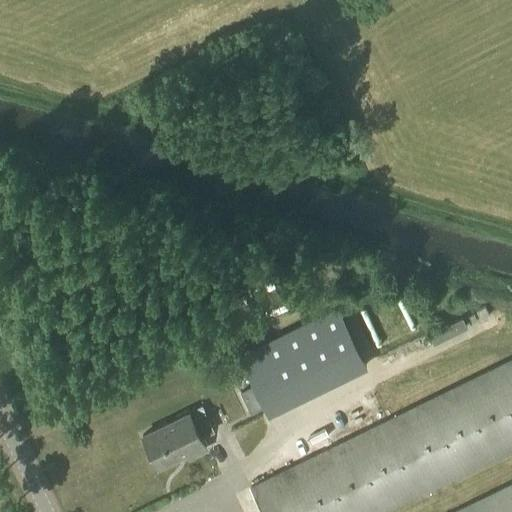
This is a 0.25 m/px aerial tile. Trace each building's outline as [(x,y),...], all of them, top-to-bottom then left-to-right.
[(480,320),(489,315),(485,306),(476,311),(480,320)] [(245,327),(253,349),(275,340),(267,318),(245,327)] [(297,399),(271,343),(247,354),(274,409),(297,399)] [(511,511),(511,484),(455,511),(382,511),(511,448),(511,359),(250,488),(261,511),(511,511)] [(190,456),(206,448),(200,437),(213,430),(204,413),(191,419),(188,413),(142,435),(157,466),(188,451),(190,456)]
